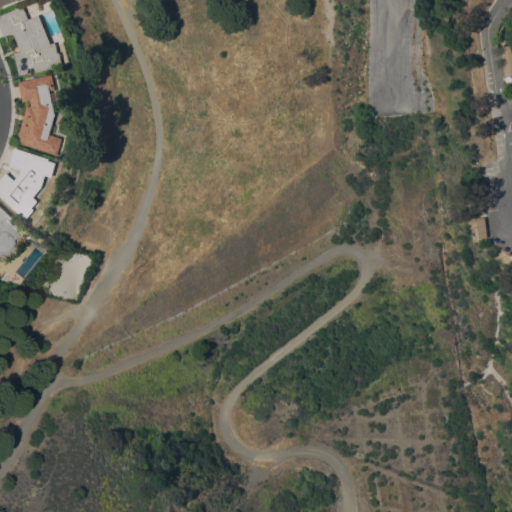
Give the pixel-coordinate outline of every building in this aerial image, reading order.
[(0,0),(20,0),(0,8),(0,0)] [(54,43),(59,42),(61,53),(63,52),(66,64),(20,74),(15,52),(23,50),(16,32),(5,36),(0,22),(0,16),(26,5),(31,18),(43,14),(54,43)] [(503,45),(511,44),(511,83),(509,84),(508,75),(507,75),(503,45)] [(53,134),(66,138),(61,155),(18,141),(29,105),(34,106),(32,100),(25,101),(20,81),(56,74),(59,89),(54,90),(59,113),(53,134)] [(0,193),(0,181),(7,174),(8,175),(13,166),(11,165),(17,147),(55,159),(53,165),(55,166),(48,188),(39,198),(42,200),(36,207),(38,209),(29,219),(0,193)] [(1,278),(4,274),(1,272),(0,273),(0,202),(25,225),(27,223),(34,230),(24,241),(27,244),(31,239),(43,249),(15,284),(1,278)]
